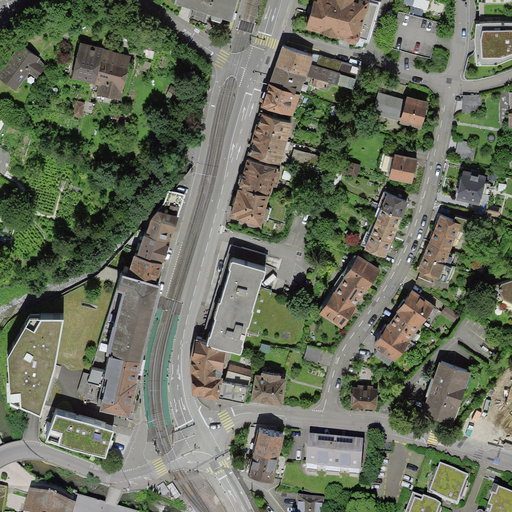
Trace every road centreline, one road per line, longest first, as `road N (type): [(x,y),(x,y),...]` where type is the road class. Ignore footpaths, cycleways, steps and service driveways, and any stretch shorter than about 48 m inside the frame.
road 1 (residential): [(131,477),(144,421),(146,348),(223,58)]
road 2 (secondary): [(254,71),(178,341),(176,383),(196,437)]
road 3 (residential): [(324,417),(342,356),(407,255),(462,81)]
road 4 (residential): [(268,29),(462,81)]
road 5 (residential): [(480,347),(459,333),(404,384),(390,427)]
road 6 (residential): [(131,477),(28,449),(0,458)]
road 7 (residential): [(324,417),(248,412),(196,437)]
road 8 (residential): [(511,461),(390,427)]
